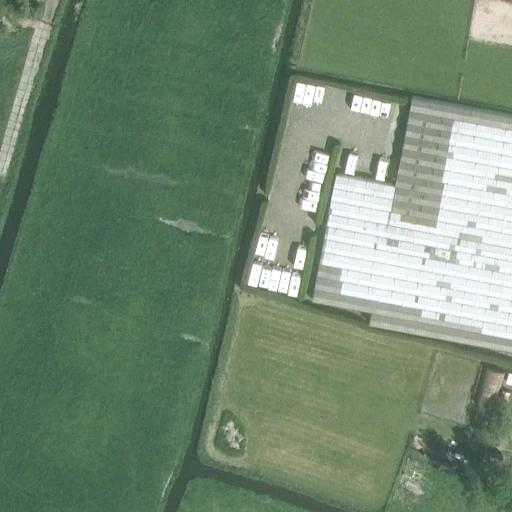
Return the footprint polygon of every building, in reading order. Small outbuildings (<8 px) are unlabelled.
[(312,100),(314,82),(295,80),(293,99),(312,100)] [(399,120),(402,101),(363,94),(360,113),(399,120)] [(370,325),(511,350),(511,118),(413,100),(397,185),(337,175),(314,301),(372,313),(370,325)] [(388,161),(386,179),(397,180),(399,162),(388,161)] [(305,185),(323,188),(327,169),(309,165),(305,185)]
